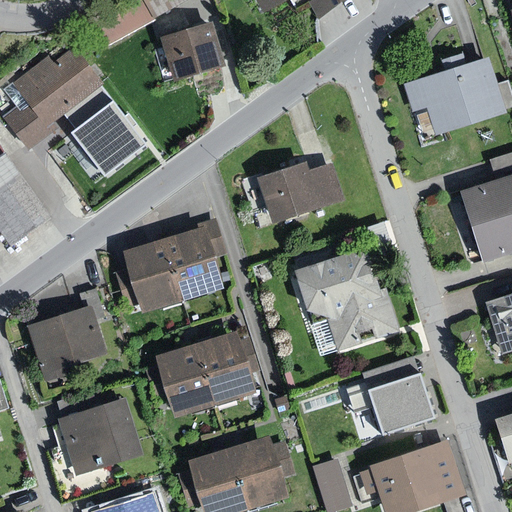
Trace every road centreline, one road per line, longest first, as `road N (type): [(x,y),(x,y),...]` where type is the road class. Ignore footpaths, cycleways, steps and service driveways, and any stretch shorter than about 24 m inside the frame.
road 1 (residential): [(492,511),(345,50)]
road 2 (tertiary): [(345,50),(0,303)]
road 3 (residential): [(0,343),(54,511)]
